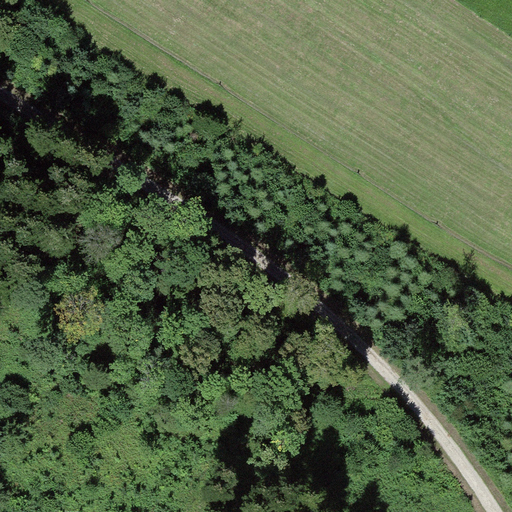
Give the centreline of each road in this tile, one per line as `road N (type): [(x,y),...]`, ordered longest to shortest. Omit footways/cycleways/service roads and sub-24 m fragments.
road 1 (track): [(495,511),(456,446),(344,325),(214,225),(0,95)]
road 2 (track): [(59,0),(511,286)]
